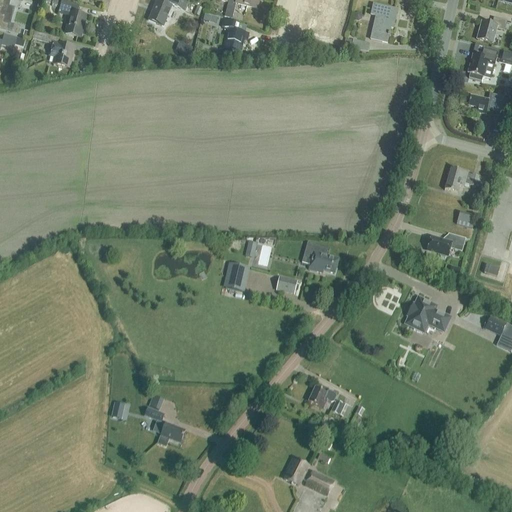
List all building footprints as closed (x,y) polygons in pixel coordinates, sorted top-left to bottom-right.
[(0,0),(0,31),(17,36),(19,28),(10,25),(14,9),(8,7),(10,0),(0,0)] [(157,0),(148,22),(163,28),(172,7),(184,12),(188,4),(177,0),(164,0),(163,3),(157,0)] [(232,20),(234,12),(235,5),(257,10),(259,0),(236,0),(236,1),(232,0),(228,0),(224,18),(232,20)] [(321,0),(318,0),(316,10),(334,15),(337,4),(321,0)] [(61,1),(58,15),(69,18),(65,35),(80,39),(86,18),(77,15),(79,6),(61,1)] [(394,24),(397,11),(373,6),(371,16),(376,17),(370,41),(387,44),(391,23),(394,24)] [(332,26),(334,15),(316,10),(313,21),(332,26)] [(507,23),(493,19),(491,26),(482,23),(477,41),(492,45),(496,30),(504,32),(507,23)] [(332,26),(313,21),(310,32),(329,37),(332,26)] [(240,55),(243,41),(247,41),(249,35),(237,32),(239,25),(223,22),(222,28),(228,30),(223,51),(219,50),(240,55)] [(31,34),(24,32),(22,38),(29,40),(31,34)] [(50,44),(52,38),(34,33),(32,40),(50,44)] [(0,50),(1,46),(13,50),(14,46),(23,49),(25,42),(6,37),(4,43),(0,41),(0,50)] [(344,46),(343,48),(344,49),(351,50),(352,41),(345,40),(344,46)] [(351,50),(368,54),(370,45),(352,41),(351,50)] [(49,64),(73,70),(69,69),(74,50),(77,51),(53,44),(50,55),(51,58),(55,59),(53,65),(49,64)] [(194,52),(192,61),(199,63),(202,54),(194,52)] [(481,82),(482,78),(490,80),(496,60),(500,61),(499,65),(511,68),(511,56),(502,54),(501,57),(483,52),(481,59),(473,56),(468,74),(470,75),(469,79),(468,79),(481,83),(481,82)] [(470,98),(468,108),(475,110),(475,114),(485,116),(486,111),(500,114),(503,98),(489,95),(489,96),(488,102),(470,98)] [(503,118),(493,116),(490,132),(500,134),(503,118)] [(481,190),(484,180),(472,176),(468,175),(450,170),(444,191),(457,195),(459,188),(464,189),(465,185),(481,190)] [(455,226),(472,230),(475,220),(458,215),(455,226)] [(446,258),(447,257),(448,257),(450,250),(462,253),(465,240),(448,235),(446,243),(430,238),(427,251),(439,255),(439,256),(440,258),(444,259),(446,258)] [(245,252),(254,254),(256,245),(247,243),(245,252)] [(323,272),(334,275),(338,260),(327,257),(329,250),(315,246),(308,271),(322,275),(323,272)] [(249,269),(228,264),(223,289),(244,293),(249,269)] [(500,270),(486,266),(484,274),(497,278),(500,270)] [(460,270),(451,267),(449,273),(458,276),(460,270)] [(279,280),(276,292),(294,296),(296,284),(279,280)] [(421,334),(421,333),(423,333),(427,325),(443,332),(449,319),(434,312),(436,308),(418,300),(415,307),(412,306),(407,317),(409,318),(406,325),(414,329),(413,331),(421,334)] [(511,328),(506,326),(490,318),(486,327),(502,335),(501,337),(511,341),(511,328)] [(315,389),(308,403),(323,410),(327,402),(331,403),(333,402),(336,397),(335,395),(329,392),(327,393),(326,394),(315,389)] [(330,413),(347,420),(351,409),(336,402),(330,413)] [(115,404),(112,417),(118,419),(120,411),(123,412),(124,406),(115,404)] [(165,415),(147,408),(143,418),(161,424),(165,415)] [(355,415),(361,418),(365,411),(358,408),(355,415)] [(180,444),(185,432),(165,424),(161,437),(159,443),(160,446),(163,447),(167,446),(169,440),(180,444)] [(414,455),(411,454),(408,455),(406,458),(407,462),(410,463),(414,462),(415,459),(414,455)] [(289,467),(290,468),(284,480),(298,487),(302,480),(307,483),(305,487),(326,498),(334,483),(312,472),(310,476),(305,474),(308,467),(293,459),(289,467)]
